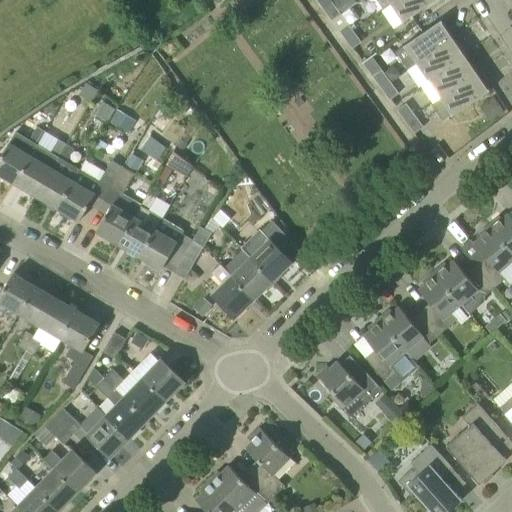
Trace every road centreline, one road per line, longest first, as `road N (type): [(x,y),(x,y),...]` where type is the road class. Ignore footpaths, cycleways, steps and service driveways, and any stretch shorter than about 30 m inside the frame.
road 1 (residential): [(511,136),(375,246),(243,369)]
road 2 (residential): [(243,369),(0,225)]
road 3 (residential): [(384,511),(346,462),(243,369)]
road 4 (residential): [(243,369),(107,511)]
